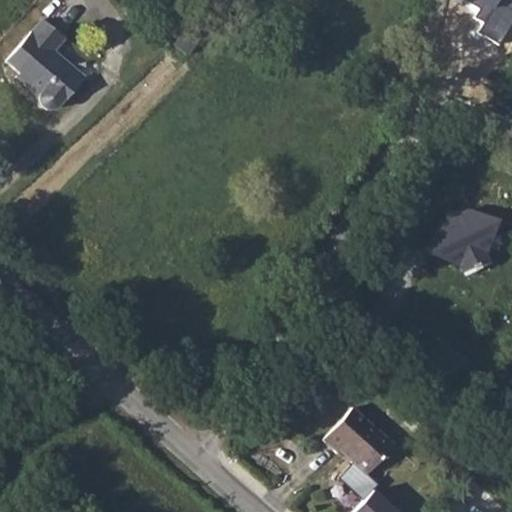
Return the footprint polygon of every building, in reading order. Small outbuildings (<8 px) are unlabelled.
[(21,26),(0,51),(0,56),(17,70),(11,78),(18,85),(15,91),(13,96),(14,103),(18,108),(23,110),(28,109),(34,107),(40,110),(74,70),(21,26)] [(431,230),(420,256),(452,266),(456,278),(483,268),(478,258),(489,228),(459,218),(453,221),(450,218),(446,217),(443,218),(441,220),(439,227),(431,230)] [(364,304),(345,335),(363,347),(382,314),(364,304)] [(342,404),(310,436),(324,449),(327,446),(355,472),(383,442),(342,404)] [(400,511),(369,489),(351,511),(400,511)]
